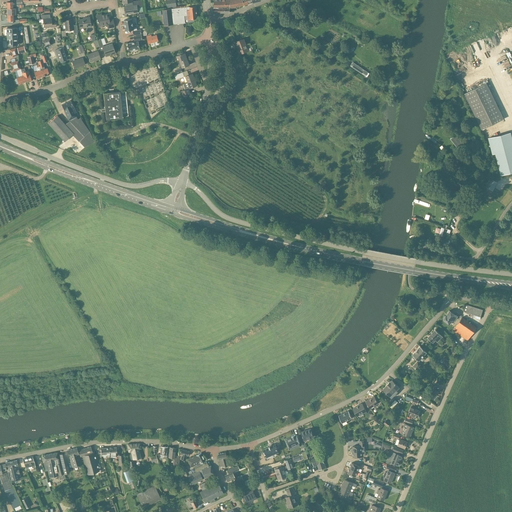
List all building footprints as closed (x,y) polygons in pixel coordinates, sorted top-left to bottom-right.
[(122,0),(123,3),(126,2),(126,6),(125,7),(126,14),(138,12),(143,11),(141,0),(140,0),(133,1),(132,0),(122,0)] [(175,0),(167,0),(166,0),(168,9),(177,7),(175,0)] [(230,13),(230,8),(235,7),(244,5),(242,0),(221,0),(221,12),(230,13)] [(185,22),(184,16),(188,15),(188,20),(197,19),(196,6),(190,6),(184,7),(172,9),(162,10),(158,11),(159,13),(162,12),(164,26),(173,25),(173,23),(185,22)] [(42,19),(43,19),(44,27),(52,27),(56,27),(56,21),(51,21),(51,18),(50,18),(50,14),(41,15),(42,19)] [(99,26),(107,25),(108,28),(114,27),(113,19),(109,20),(108,14),(101,15),(101,14),(97,15),(99,26)] [(83,19),(79,20),(80,28),(91,27),(90,17),(83,18),(83,19)] [(76,25),(73,25),(72,19),(64,20),(65,31),(73,30),(74,33),(77,33),(76,25)] [(132,19),(124,20),(126,31),(133,29),(134,31),(133,31),(134,35),(141,34),(141,29),(137,30),(137,27),(133,28),(132,19)] [(142,35),(134,36),(135,41),(136,40),(136,42),(128,43),(129,50),(132,49),(132,51),(137,50),(137,49),(140,48),(139,41),(138,41),(138,40),(142,39),(142,35)] [(151,35),(147,36),(149,43),(158,41),(157,35),(152,36),(151,35)] [(50,38),(42,41),(44,47),(52,44),(50,38)] [(100,51),(104,50),(105,55),(110,54),(111,54),(115,53),(112,44),(103,47),(101,38),(97,40),(99,46),(100,51)] [(244,39),(236,42),(240,54),(248,51),(244,39)] [(67,60),(64,52),(62,47),(54,50),(58,59),(60,59),(61,62),(67,60)] [(18,55),(16,48),(10,50),(12,57),(18,55)] [(90,62),(96,60),(100,59),(98,51),(88,54),(90,62)] [(27,57),(28,59),(29,64),(34,63),(33,57),(36,57),(35,53),(29,55),(30,56),(27,57)] [(180,62),(187,59),(185,53),(178,56),(180,62)] [(83,58),(73,61),(75,68),(85,64),(83,58)] [(187,59),(180,62),(183,68),(190,65),(187,59)] [(22,72),(21,69),(21,67),(20,67),(18,60),(10,63),(12,71),(17,70),(19,77),(17,77),(17,78),(15,79),(15,80),(16,83),(17,84),(18,83),(19,84),(25,82),(22,72)] [(47,68),(45,69),(42,60),(38,61),(41,70),(43,76),(49,74),(47,68)] [(43,76),(41,70),(38,61),(38,62),(35,63),(36,65),(35,65),(37,71),(34,72),(36,78),(43,76)] [(350,66),(367,78),(370,73),(353,62),(350,66)] [(24,68),(21,69),(22,72),(25,82),(31,80),(29,74),(26,74),(24,68)] [(186,76),(188,82),(195,79),(193,73),(186,76)] [(189,88),(190,88),(197,85),(195,79),(188,82),(183,84),(185,90),(181,91),(183,97),(191,94),(189,88)] [(504,119),(486,83),(464,94),(482,130),(504,119)] [(106,116),(106,119),(123,118),(122,117),(128,116),(127,103),(126,91),(120,92),(120,91),(114,92),(113,89),(109,90),(109,92),(103,93),(105,109),(97,110),(97,112),(99,112),(99,117),(106,116)] [(70,100),(61,105),(64,110),(63,110),(68,120),(69,120),(78,116),(73,105),(70,100)] [(65,124),(57,115),(48,124),(65,142),(72,135),(79,142),(79,141),(84,147),(95,142),(89,132),(90,131),(80,117),(78,119),(76,117),(65,124)] [(511,138),(511,132),(488,138),(492,153),(492,154),(495,154),(501,176),(511,172),(511,138)] [(453,138),(451,140),(457,148),(462,144),(459,140),(455,136),(453,138)] [(490,178),(485,186),(493,191),(495,187),(494,187),(497,182),(490,178)] [(481,319),(484,309),(465,304),(463,311),(475,314),(474,316),(481,319)] [(454,321),(458,316),(456,315),(449,311),(446,316),(444,316),(443,318),(443,319),(450,324),(453,320),(454,321)] [(475,327),(461,317),(453,329),(467,339),(475,327)] [(433,343),(435,340),(437,342),(443,336),(435,330),(428,338),(433,343)] [(419,361),(426,352),(420,347),(413,355),(419,361)] [(440,362),(448,369),(453,364),(446,358),(445,359),(443,357),(440,362)] [(417,361),(412,367),(416,370),(421,364),(417,361)] [(389,397),(390,396),(391,398),(398,391),(397,391),(399,388),(392,380),(383,390),(389,397)] [(428,396),(434,400),(439,392),(434,388),(428,396)] [(374,396),(366,401),(370,408),(374,405),(378,402),(374,396)] [(362,403),(353,408),(357,415),(357,416),(363,413),(366,411),(362,403)] [(417,418),(420,411),(414,409),(414,408),(411,406),(408,414),(417,418)] [(349,411),(339,415),(342,422),(346,420),(352,417),(349,411)] [(404,423),(400,433),(403,434),(410,437),(412,431),(414,427),(406,424),(404,423)] [(304,440),(314,436),(311,429),(302,432),(304,440)] [(292,437),(286,439),(289,447),(299,443),(296,435),(295,435),(291,436),(292,437)] [(405,448),(408,442),(400,439),(398,445),(405,448)] [(360,446),(353,446),(353,448),(352,448),(352,452),(362,451),(366,451),(365,440),(359,441),(360,446)] [(131,460),(143,457),(140,444),(127,444),(129,452),(131,460)] [(268,447),(264,449),(267,457),(278,452),(275,444),(272,446),(272,445),(268,446),(268,447)] [(80,456),(82,456),(87,475),(100,471),(95,452),(92,452),(91,447),(78,450),(79,454),(80,456)] [(110,455),(109,447),(100,448),(101,455),(103,455),(103,457),(106,457),(106,455),(110,455)] [(175,455),(175,448),(170,447),(169,448),(168,448),(168,451),(169,451),(168,457),(173,458),(173,465),(179,465),(179,456),(177,455),(175,455)] [(68,450),(69,456),(70,461),(72,467),(74,467),(74,468),(80,466),(80,465),(83,464),(80,456),(79,454),(77,448),(68,450)] [(188,456),(189,451),(181,449),(180,453),(181,454),(180,458),(185,460),(186,455),(188,456)] [(398,465),(399,465),(400,462),(399,462),(401,459),(402,459),(403,457),(402,456),(391,451),(387,462),(391,464),(392,463),(398,465)] [(50,476),(58,475),(59,475),(60,480),(65,478),(63,471),(62,466),(62,463),(61,463),(59,464),(57,452),(42,455),(45,468),(48,467),(50,476)] [(234,462),(229,463),(227,457),(226,457),(225,452),(217,454),(218,459),(221,466),(230,464),(231,467),(235,466),(234,462)] [(191,467),(205,461),(201,453),(196,455),(188,459),(191,467)] [(325,468),(321,456),(312,459),(314,466),(318,465),(319,470),(325,468)] [(24,463),(24,464),(25,468),(25,471),(27,471),(36,469),(34,462),(33,457),(23,459),(24,463)] [(287,466),(285,466),(275,469),(278,479),(282,478),(282,480),(283,480),(284,480),(285,480),(286,479),(285,477),(286,477),(284,471),(289,469),(293,467),(290,459),(285,460),(287,466)] [(17,460),(6,462),(7,467),(6,467),(9,480),(10,480),(20,478),(21,478),(18,465),(17,460)] [(194,467),(196,471),(209,466),(206,462),(194,467)] [(385,468),(395,472),(397,468),(395,467),(392,466),(383,462),(382,465),(386,466),(385,468)] [(350,468),(358,471),(360,466),(352,463),(350,468)] [(171,472),(167,464),(163,466),(169,476),(172,475),(170,472),(171,472)] [(205,477),(214,473),(210,465),(201,469),(202,472),(200,473),(199,470),(188,475),(191,483),(202,479),(201,476),(203,475),(205,477)] [(235,478),(232,473),(239,470),(238,466),(226,470),(227,471),(226,472),(227,474),(228,474),(224,476),(227,482),(235,478)] [(358,471),(350,468),(347,473),(356,476),(358,471)] [(391,483),(395,473),(388,470),(387,473),(385,472),(383,477),(385,478),(384,480),(391,483)] [(4,490),(13,508),(21,505),(13,487),(12,487),(6,472),(0,474),(0,476),(2,482),(4,490)] [(382,487),(384,483),(378,481),(373,479),(368,477),(367,480),(372,482),(373,481),(373,483),(382,487)] [(42,480),(46,492),(51,490),(49,486),(51,486),(50,482),(48,482),(46,478),(42,480)] [(357,484),(353,483),(345,480),(343,485),(351,489),(352,486),(356,487),(357,484)] [(215,501),(214,498),(223,494),(218,483),(200,492),(186,498),(188,503),(186,504),(189,510),(200,505),(197,498),(202,496),(205,502),(209,500),(211,503),(215,501)] [(353,493),(350,492),(351,489),(343,485),(340,491),(349,494),(352,496),(353,493)] [(155,486),(136,494),(143,507),(161,499),(155,486)] [(295,494),(293,490),(292,487),(286,490),(289,496),(285,497),(287,503),(286,503),(288,508),(297,505),(293,495),(295,494)] [(384,500),(388,491),(381,488),(380,490),(378,489),(376,493),(379,494),(377,498),(384,500)] [(242,494),(247,503),(257,498),(253,489),(242,494)] [(351,499),(348,497),(349,494),(340,491),(338,497),(350,501),(351,499)] [(321,511),(320,511),(319,511),(317,511),(314,510),(316,507),(309,503),(304,511),(321,511)]
